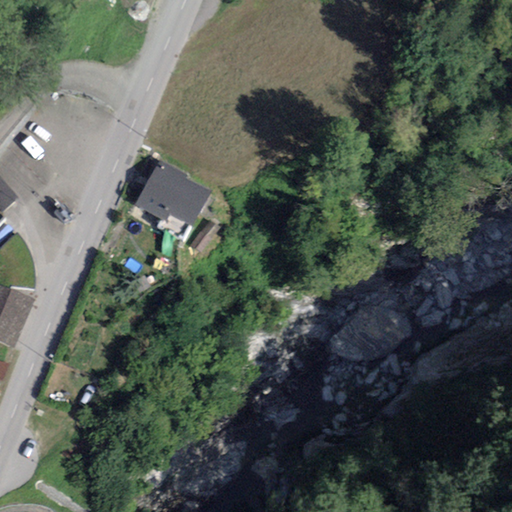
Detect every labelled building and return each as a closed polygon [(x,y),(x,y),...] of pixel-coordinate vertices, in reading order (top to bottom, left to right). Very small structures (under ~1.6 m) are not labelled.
[(187,176),(158,161),(135,204),(166,221),(170,214),(192,226),(211,192),(186,178),(187,176)] [(0,179),(0,211),(1,212),(17,198),(0,179)] [(77,214),(57,194),(50,200),(46,205),(66,225),(77,214)] [(209,220),(191,245),(190,246),(201,254),(220,228),(209,220)] [(0,286),(0,342),(14,349),(35,301),(0,286)]
